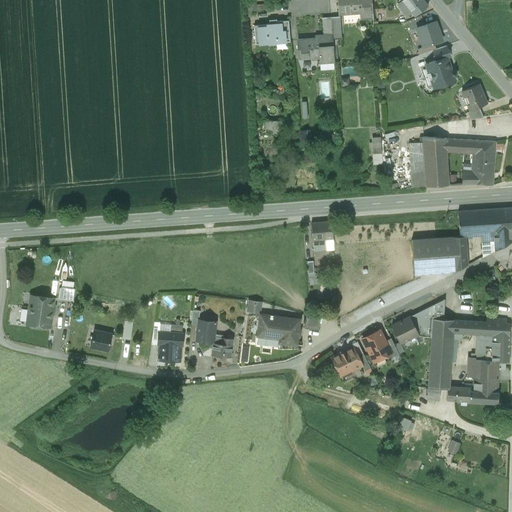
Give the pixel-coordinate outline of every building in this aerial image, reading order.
[(371,0),(337,0),(339,15),(373,12),(371,0)] [(422,0),(402,0),(397,5),(406,17),(412,13),(415,16),(428,6),(422,0)] [(340,16),(331,17),(333,39),(342,38),(340,16)] [(331,17),(322,18),(323,34),(332,34),(331,17)] [(266,24),(253,25),(255,45),(258,44),(268,44),(275,44),(275,45),(284,44),(288,43),(288,42),(290,42),(288,20),(277,21),(277,19),(269,20),(269,24),(266,24)] [(415,29),(422,48),(434,44),(443,41),(436,22),(415,29)] [(323,34),(314,35),(315,37),(297,39),(298,60),(319,59),(319,64),(334,63),(333,39),(332,34),(323,34)] [(422,48),(418,50),(420,55),(436,49),(434,44),(422,48)] [(431,52),(435,61),(447,57),(451,55),(447,46),(431,52)] [(435,61),(429,64),(428,64),(424,65),(433,90),(437,88),(452,82),(454,79),(454,78),(456,75),(455,72),(451,70),(451,68),(449,67),(448,63),(448,62),(447,57),(435,61)] [(424,65),(428,64),(424,63),(423,65),(419,67),(422,76),(421,77),(421,79),(422,80),(424,81),(427,88),(428,89),(429,90),(431,90),(432,91),(433,90),(424,65)] [(343,67),(344,84),(351,84),(350,76),(360,76),(360,66),(343,67)] [(460,92),(469,112),(479,107),(487,104),(478,84),(460,92)] [(483,118),(479,107),(469,112),(467,113),(470,120),(483,118)] [(282,121),(265,122),(265,135),(283,134),(282,121)] [(306,130),(298,130),(299,147),(307,147),(306,130)] [(381,137),(371,138),(373,165),(383,164),(381,137)] [(475,140),(422,137),(423,143),(409,143),(412,188),(449,185),(447,152),(473,154),(475,140)] [(496,142),(475,140),(473,154),(472,170),(494,171),(496,142)] [(494,171),(472,170),(471,175),(462,174),(463,184),(470,184),(493,185),(494,171)] [(511,206),(457,210),(458,237),(412,240),(413,276),(454,272),(468,262),(468,240),(480,239),(482,258),(511,241),(511,206)] [(331,221),(311,223),(313,251),(334,249),(331,221)] [(60,299),(73,301),(75,289),(62,287),(60,299)] [(54,299),(31,296),(29,310),(52,313),(54,299)] [(52,313),(29,310),(27,324),(50,327),(52,313)] [(198,320),(199,320),(200,311),(193,310),(191,324),(198,324),(198,320)] [(270,316),(260,314),(257,336),(280,339),(279,343),(296,345),(300,319),(273,316),(274,314),(271,314),(270,316)] [(320,317),(306,315),(305,329),(319,330),(320,317)] [(409,317),(391,326),(400,343),(417,335),(418,334),(411,320),(409,317)] [(416,317),(411,320),(418,334),(417,335),(418,337),(425,334),(416,317)] [(440,389),(448,389),(449,389),(449,388),(451,365),(457,365),(457,354),(451,354),(453,333),(453,320),(432,319),(427,399),(440,400),(440,389)] [(215,334),(216,322),(199,320),(198,320),(198,324),(196,341),(213,343),(214,334),(215,334)] [(509,362),(510,324),(453,320),(453,333),(474,334),(472,358),(491,362),(506,362),(509,362)] [(132,325),(125,324),(122,339),(130,340),(132,325)] [(112,335),(94,331),(90,347),(108,351),(112,335)] [(183,347),(183,333),(158,332),(158,345),(166,346),(165,361),(180,362),(181,346),(183,347)] [(371,334),(362,339),(374,362),(391,353),(385,341),(381,332),(372,337),(371,334)] [(223,335),(215,334),(214,334),(213,343),(212,355),(230,357),(232,339),(222,338),(223,335)] [(391,338),(385,341),(391,353),(393,357),(399,354),(391,338)] [(357,355),(353,347),(332,358),(335,364),(334,369),(338,371),(341,376),(362,365),(357,355)] [(362,353),(357,355),(362,365),(365,371),(370,368),(362,353)] [(491,362),(472,358),(468,358),(467,373),(467,377),(474,377),(474,379),(498,380),(498,375),(499,369),(506,370),(506,362),(491,362)] [(497,404),(498,380),(474,379),(474,390),(454,389),(449,388),(449,389),(448,389),(447,400),(454,401),(497,404)] [(410,430),(413,420),(403,416),(400,426),(410,430)] [(453,439),(449,450),(458,453),(462,442),(453,439)]
